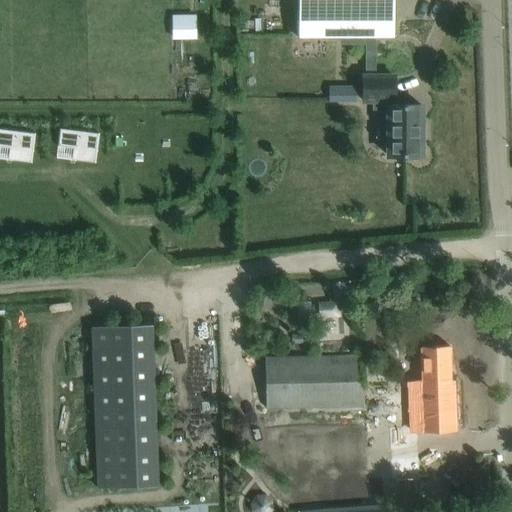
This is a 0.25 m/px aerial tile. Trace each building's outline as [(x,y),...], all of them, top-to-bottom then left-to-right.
[(393,0),(296,0),(296,37),(394,36),(393,0)] [(394,76),(362,76),(362,100),(373,100),(373,110),(388,110),(388,131),(388,156),(420,156),(420,104),(394,104),(394,76)] [(355,87),(329,87),(329,100),(355,100),(355,87)] [(319,319),(339,317),(338,300),(318,302),(319,319)] [(158,486),(152,324),(91,326),(96,488),(158,486)] [(449,346),(429,346),(420,347),(421,381),(407,381),(409,428),(456,426),(454,380),(450,380),(449,346)] [(362,356),(264,357),(265,408),(363,406),(362,356)] [(296,414),(299,484),(365,482),(363,412),(296,414)] [(431,500),(440,500),(446,494),(446,484),(440,478),(430,478),(424,485),(424,494),(431,500)] [(276,504),(276,496),(250,496),(250,504),(276,504)]
